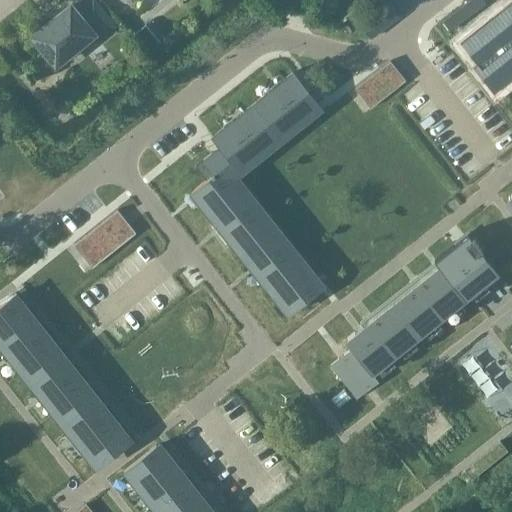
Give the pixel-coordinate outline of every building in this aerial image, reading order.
[(511,0),(510,0),(459,41),(480,67),(475,70),(493,92),(511,76),(511,0)] [(61,60),(63,60),(66,60),(67,60),(67,59),(72,58),(73,58),(69,53),(92,35),(96,39),(113,26),(93,2),(78,15),(71,6),(33,36),(44,50),(39,54),(41,55),(46,58),(51,59),(51,60),(52,60),(52,59),(59,60),(59,61),(61,61),(61,60)] [(398,18),(388,6),(386,2),(359,23),(371,39),(398,18)] [(145,25),(134,34),(150,53),(160,44),(145,25)] [(372,76),(355,90),(370,109),(388,95),(405,81),(392,65),(390,62),(386,65),(372,76)] [(207,181),(192,193),(289,317),(321,291),(231,175),(320,104),(319,103),(294,72),(213,136),(222,147),(196,167),(207,181)] [(117,210),(74,245),(81,254),(82,253),(86,257),(85,258),(92,268),(136,233),(128,223),(127,224),(123,220),(125,219),(117,210)] [(352,347),(330,365),(331,366),(357,398),(371,387),(378,381),(372,372),(380,366),(381,366),(382,365),(382,364),(409,343),(409,344),(411,342),(410,342),(427,328),(428,329),(429,328),(429,327),(456,305),(456,306),(458,305),(457,304),(465,298),(466,299),(500,272),(481,248),(482,247),(474,236),(472,238),(468,233),(462,238),(434,260),(435,261),(442,256),(448,263),(443,268),(440,264),(419,280),(420,281),(413,287),(412,286),(372,318),(373,319),(369,322),(375,329),(356,345),(350,337),(355,333),(354,332),(345,340),(346,342),(347,341),(352,347)] [(13,296),(0,306),(0,347),(63,427),(92,464),(113,447),(125,438),(124,437),(106,414),(105,413),(104,411),(63,360),(13,296)] [(500,441),(494,446),(501,455),(507,450),(500,441)] [(156,445),(123,471),(133,483),(147,501),(155,511),(208,511),(198,498),(196,500),(188,489),(189,489),(185,485),(177,475),(179,474),(166,458),(165,459),(156,447),(157,446),(156,446),(156,445)] [(501,455),(494,446),(488,451),(495,460),(501,455)] [(488,451),(482,456),(489,464),(495,460),(488,451)] [(482,456),(476,460),(483,469),(489,464),(482,456)] [(476,460),(470,465),(478,474),(483,469),(476,460)] [(478,474),(470,465),(466,468),(464,470),(472,479),(478,474)] [(92,511),(86,503),(76,511),(77,511),(92,511)]
